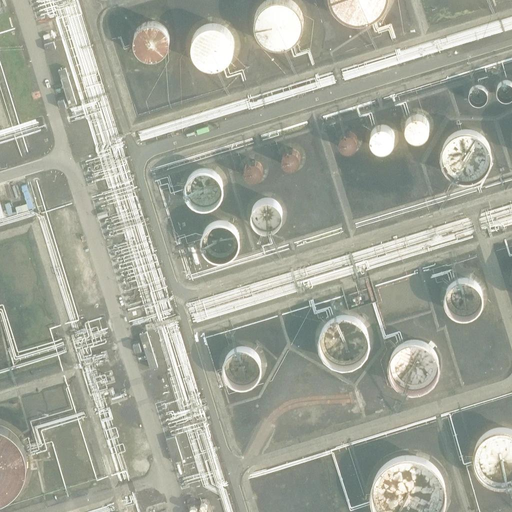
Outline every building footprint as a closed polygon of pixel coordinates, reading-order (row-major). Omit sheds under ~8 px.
[(304,20),(304,15),(302,10),(300,6),(297,2),(294,0),(264,0),(263,1),(260,5),(257,9),(255,14),(255,18),(255,23),(256,28),(258,32),(260,36),(263,39),(268,42),(273,44),(278,44),(283,44),(288,43),(292,41),(296,38),(299,35),(302,30),(303,26),(304,20)] [(332,0),(335,4),(338,9),(343,13),(348,15),(354,17),(359,17),(365,17),(371,15),(376,13),(380,9),(384,5),(386,0),(332,0)] [(171,37),(170,33),(169,29),(167,26),(164,23),(161,21),(158,20),(155,19),(151,18),(147,19),(144,20),(142,21),(139,24),(137,27),(135,30),(134,33),(133,38),(134,41),(135,45),(137,48),(140,51),(142,53),(146,55),(150,55),(153,56),(157,55),(160,54),(164,51),(166,50),(168,47),(169,44),(170,40),(171,37)] [(235,43),(235,39),(234,35),(232,31),(229,27),(226,24),(222,22),(218,21),(214,20),(210,20),(206,21),(202,23),(198,26),(196,28),(193,32),(191,37),(191,41),(191,45),(192,50),(194,54),(196,57),(200,61),(203,63),(208,64),(213,65),(218,64),(221,63),(225,61),(228,59),(231,55),(234,51),(235,48),(235,43)] [(54,41),(44,44),(46,51),(56,48),(54,41)] [(59,70),(63,83),(69,105),(76,103),(66,67),(59,70)] [(511,77),(508,76),(504,76),(502,77),(500,78),(498,81),(497,83),(497,86),(497,90),(499,93),(502,95),(503,96),(507,97),(511,96),(511,95),(511,77)] [(488,93),(488,92),(487,89),(486,86),(484,85),(482,84),(479,84),(477,84),(475,85),(473,86),(472,89),(471,93),(472,95),(473,98),(475,99),(477,100),(480,101),(482,100),(484,99),(486,98),(487,95),(488,93)] [(60,108),(64,107),(66,106),(64,99),(58,101),(60,108)] [(431,125),(431,124),(431,122),(430,119),(428,117),(427,115),(425,113),(423,112),(421,112),(418,112),(416,112),(413,113),(410,115),(409,116),(407,118),(406,120),(406,123),(406,125),(406,127),(407,129),(409,133),(411,135),(413,136),(418,137),(421,137),(423,136),(427,134),(429,132),(430,129),(431,127),(431,125)] [(396,136),(396,133),(395,131),(392,127),(391,125),(388,124),(386,123),(384,123),(381,123),(378,123),(374,126),(373,128),(371,130),(370,133),(370,135),(370,138),(371,140),(373,144),(375,146),(377,148),(378,148),(382,149),(384,149),(387,148),(390,147),(392,146),(394,143),(395,141),(396,139),(396,136)] [(495,152),(495,151),(494,146),(493,141),(490,136),(487,132),(483,129),(478,126),(472,125),(467,124),(463,125),(456,127),(452,130),(448,133),(446,137),(443,141),(442,146),(441,151),(442,156),(443,161),(445,165),(448,170),(453,173),(456,175),(462,177),(467,178),(473,178),(478,176),(483,174),(487,171),(490,166),(493,162),(494,157),(495,152)] [(359,141),(360,140),(359,136),(356,133),(354,131),(353,130),(349,130),(345,130),(343,132),(341,133),(339,136),(338,140),(338,143),(339,145),(341,148),(344,150),(347,151),(349,151),(351,151),(353,150),(356,148),(358,146),(359,145),(359,141)] [(303,157),(303,153),(301,150),(299,148),(297,147),(294,146),(290,146),(288,147),(286,148),(285,150),(284,152),(283,154),(282,156),(283,160),(285,164),(288,166),(290,167),(292,167),(296,167),(298,166),(299,165),(301,164),(302,161),(303,159),(303,157)] [(264,168),(265,168),(264,165),(264,163),(262,161),(259,158),(255,157),(253,157),(251,158),(249,159),(247,160),(246,162),(245,164),(244,167),(245,171),(246,174),(248,176),(250,177),(253,178),(257,177),(259,177),(261,176),(262,174),(263,172),(264,171),(264,168)] [(225,185),(225,184),(225,181),(224,177),(222,173),(220,171),(216,168),(213,166),(209,164),(205,164),(202,164),(198,165),(195,166),(191,169),(188,172),(186,176),(185,180),(184,183),(184,187),(185,191),(187,195),(189,198),(192,201),(196,203),(200,204),(204,205),(207,205),(212,204),(215,202),(218,199),(221,196),(223,192),(224,189),(225,185)] [(283,213),(283,212),(282,209),(281,206),(280,203),(278,201),(275,199),(273,198),(269,197),(266,196),(263,197),(260,198),(258,199),(255,201),(254,204),(252,206),(251,209),(251,212),(251,215),(252,218),(254,221),(256,224),(259,226),(261,227),(264,228),(267,228),(270,228),(273,227),(276,226),(278,224),(280,221),(281,219),(282,215),(283,213)] [(108,216),(106,210),(97,213),(99,219),(108,216)] [(241,237),(240,233),(239,230),(238,227),(236,224),(233,221),(229,219),(225,217),(222,217),(218,217),(214,218),(211,219),(207,222),(205,224),(203,228),(201,232),(200,236),(201,240),(202,244),(203,247),(205,250),(208,253),(211,255),(216,256),(219,257),(223,257),(227,256),(230,255),(234,252),(237,249),(239,245),(240,241),(241,237)] [(485,295),(485,294),(484,290),(483,286),(481,283),(479,280),(476,278),(473,276),(469,274),(465,274),(460,274),(456,276),(453,278),(450,280),(448,283),(446,286),(444,290),(444,294),(444,298),(445,302),(447,305),(449,308),(453,311),(455,313),(459,314),(463,315),(466,315),(471,314),(474,312),(478,310),(481,307),(483,303),(484,299),(485,295)] [(372,337),(372,336),(371,331),(370,326),(367,321),(364,317),(361,315),(355,312),(351,310),(346,309),(341,310),(335,311),(329,315),(326,317),(323,321),(320,325),(319,330),(318,335),(318,341),(320,346),(322,351),(326,355),(329,359),(334,361),(339,363),(344,363),(350,363),(354,362),(359,359),(364,356),(367,352),(370,347),(371,342),(372,337)] [(157,366),(147,331),(140,333),(150,368),(157,366)] [(441,361),(440,355),(439,350),(436,346),(433,341),(428,338),(424,336),(419,334),(413,334),(408,335),(402,336),(398,339),(395,342),(392,346),(390,350),(388,355),(387,361),(388,366),(390,371),(392,375),(395,379),(398,382),(403,385),(408,387),(414,387),(419,387),(423,386),(428,383),(432,380),(436,376),(438,372),(440,366),(441,361)] [(263,361),(263,360),(262,356),(261,352),(259,348),(256,346),(252,343),(249,341),(245,340),(241,340),(238,341),(235,342),(231,344),(228,346),(225,350),(223,353),(223,357),(222,361),(223,365),(224,369),(226,372),(229,375),(232,378),(237,380),(240,380),(243,380),(247,380),(251,379),(254,377),(257,374),(259,371),(261,368),(262,364),(263,361)] [(139,342),(133,344),(135,352),(141,350),(139,342)] [(95,348),(81,353),(89,377),(103,373),(95,348)] [(29,461),(29,460),(28,452),(27,449),(25,444),(23,440),(21,436),(19,433),(15,430),(11,427),(8,425),(5,423),(1,422),(0,421),(0,498),(5,497),(11,493),(17,488),(21,483),(24,478),(25,476),(28,468),(29,461)] [(511,425),(507,424),(503,423),(497,423),(492,425),(487,427),(482,431),(478,435),(475,440),(473,446),(472,452),(473,458),(475,464),(477,469),(481,473),(486,477),(490,479),(496,481),(501,481),(507,481),(511,480),(511,479),(511,425)] [(175,436),(166,439),(173,462),(182,459),(175,436)] [(448,490),(448,489),(447,482),(446,478),(445,474),(443,470),(441,467),(438,463),(435,461),(430,456),(425,454),(422,452),(415,451),(411,450),(407,450),(399,451),(392,454),(389,455),(385,458),(381,462),(376,468),(373,474),(370,482),(370,489),(370,496),(371,499),(373,504),(374,507),(376,511),(377,511),(440,511),(441,511),(443,507),(445,504),(447,497),(448,490)]
